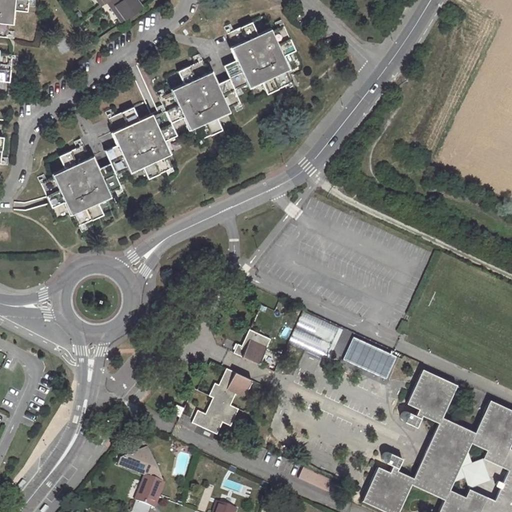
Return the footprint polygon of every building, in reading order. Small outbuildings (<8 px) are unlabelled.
[(0,0),(0,22),(8,24),(12,24),(13,11),(27,12),(28,0),(0,0)] [(109,0),(106,2),(115,14),(119,12),(124,19),(125,19),(142,7),(136,0),(135,0),(133,2),(130,0),(109,0)] [(124,19),(119,12),(115,14),(121,22),(124,19)] [(8,24),(0,22),(0,36),(7,37),(8,24)] [(265,94),(287,84),(281,71),(284,70),(278,57),(295,50),(283,26),(258,37),(251,22),(227,33),(233,45),(230,47),(235,59),(222,65),(228,78),(233,90),(258,79),(265,94)] [(71,50),(64,35),(54,39),(61,54),(71,50)] [(230,47),(217,53),(222,65),(235,59),(230,47)] [(0,81),(8,82),(11,59),(0,57),(0,81)] [(184,86),(159,98),(165,111),(170,123),(186,116),(191,128),(194,127),(200,139),(222,130),(214,113),(239,103),(233,90),(228,78),(216,84),(210,71),(206,72),(201,60),(177,71),(184,86)] [(216,84),(228,78),(222,65),(210,71),(216,84)] [(111,132),(117,144),(123,157),(111,163),(116,174),(140,164),(147,179),(168,169),(162,156),(165,155),(159,142),(175,135),(170,123),(165,111),(140,122),(132,107),(109,118),(114,130),(111,132)] [(103,180),(98,169),(92,156),(89,157),(83,144),(59,155),(66,172),(40,184),(50,207),(66,200),(72,213),(75,211),(81,224),(103,214),(96,199),(122,188),(116,174),(103,180)] [(105,150),(111,163),(123,157),(117,144),(105,150)] [(116,174),(111,163),(98,169),(103,180),(116,174)] [(393,350),(319,316),(314,328),(394,365),(400,353),(393,350)] [(248,329),(240,345),(236,344),(232,353),(258,364),(270,339),(248,329)] [(211,397),(204,413),(196,409),(190,422),(216,434),(221,422),(229,426),(237,409),(229,405),(234,394),(242,397),(250,380),(225,368),(218,384),(214,382),(208,395),(211,397)] [(511,511),(511,449),(508,448),(511,439),(511,410),(488,399),(473,432),(441,416),(455,385),(421,369),(405,403),(417,409),(415,415),(406,411),(404,411),(402,411),(401,412),(399,415),(399,417),(400,418),(401,420),(415,427),(421,415),(437,423),(431,434),(436,447),(448,443),(452,455),(465,450),(468,443),(485,450),(481,458),(507,469),(501,482),(496,480),(493,485),(498,487),(493,499),(467,488),(463,496),(447,489),(451,481),(446,469),(435,473),(430,461),(417,465),(412,477),(396,470),(401,458),(387,452),(385,452),(383,453),(382,454),(381,456),(381,458),(381,459),(383,461),(391,465),(388,471),(376,466),(361,500),(386,511),(396,511),(410,484),(442,499),(436,511),(511,511)] [(133,450),(136,444),(140,438),(133,434),(126,446),(133,450)] [(435,473),(446,469),(451,481),(465,450),(452,455),(448,443),(436,447),(431,434),(417,465),(430,461),(435,473)] [(143,475),(134,501),(135,501),(130,511),(149,511),(151,507),(154,508),(164,483),(162,482),(147,448),(120,460),(118,465),(143,475)] [(300,466),(295,477),(324,490),(329,479),(300,466)] [(235,511),(236,509),(216,502),(212,511),(235,511)]
